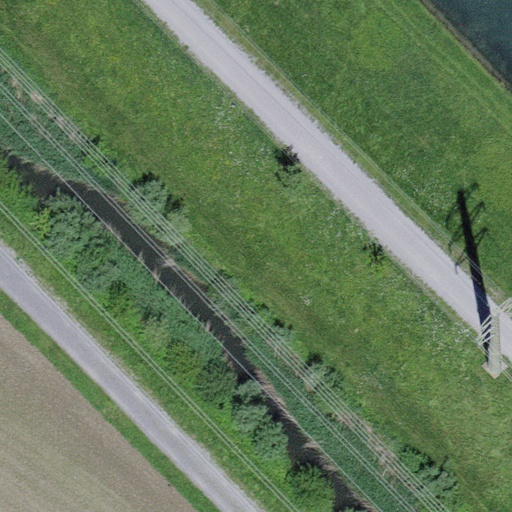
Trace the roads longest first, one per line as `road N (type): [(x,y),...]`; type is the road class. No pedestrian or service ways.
road 1 (track): [(178,0),(511,339)]
road 2 (track): [(239,511),(0,268)]
